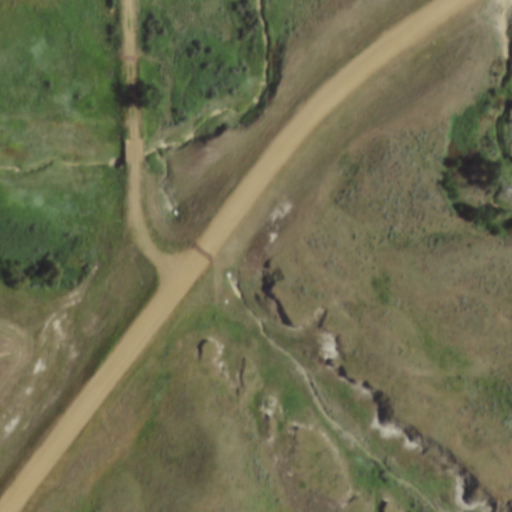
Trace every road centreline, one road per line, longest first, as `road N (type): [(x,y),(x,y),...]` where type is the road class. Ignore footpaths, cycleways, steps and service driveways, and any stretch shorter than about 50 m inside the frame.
road 1 (residential): [(135,165),(131,260),(119,305),(93,367),(0,503)]
road 2 (track): [(134,212),(0,393)]
road 3 (residential): [(129,0),(134,138)]
